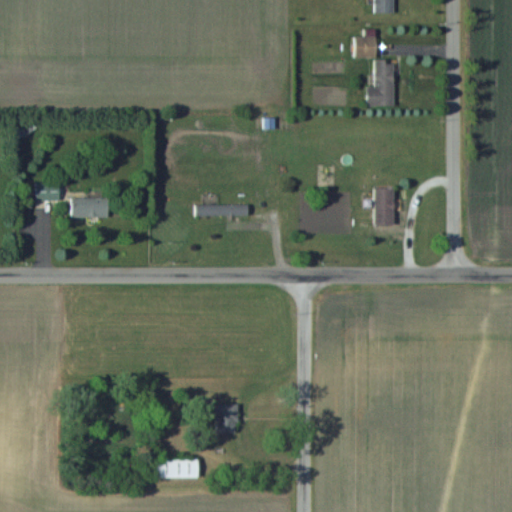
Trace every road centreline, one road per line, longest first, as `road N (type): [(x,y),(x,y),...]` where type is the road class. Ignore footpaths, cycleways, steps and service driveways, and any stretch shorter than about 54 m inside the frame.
road 1 (residential): [(511,269),(0,271)]
road 2 (residential): [(461,270),(460,0)]
road 3 (residential): [(310,511),(312,271)]
